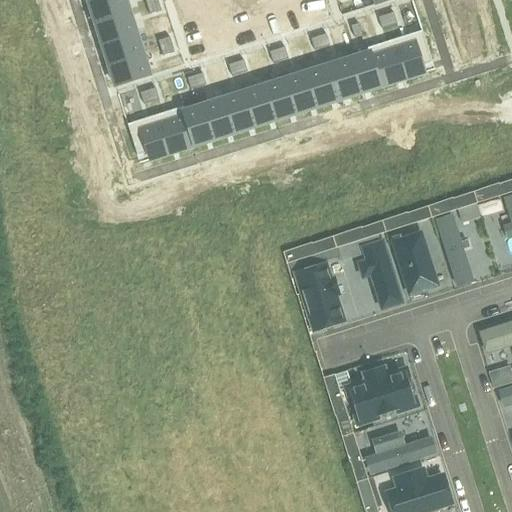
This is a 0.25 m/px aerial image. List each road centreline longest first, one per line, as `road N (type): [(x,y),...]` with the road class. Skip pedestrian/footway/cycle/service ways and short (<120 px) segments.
road 1 (residential): [(415,324),(473,511)]
road 2 (residential): [(511,499),(452,313)]
